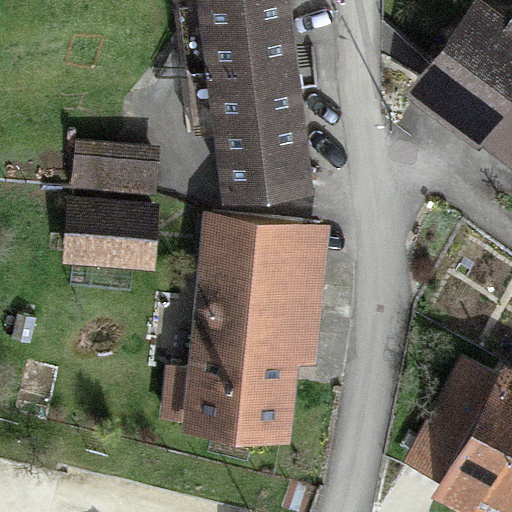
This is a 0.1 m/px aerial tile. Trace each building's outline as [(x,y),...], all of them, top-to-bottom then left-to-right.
[(314,0),(209,0),(238,186),(341,171),(314,0)] [(511,0),(477,0),(419,89),(511,149),(511,0)] [(175,131),(83,124),(74,251),(166,258),(175,131)] [(342,208),(213,198),(195,419),(302,427),(308,351),(331,353),(342,208)] [(511,511),(511,374),(449,491),(489,511),(511,511)]
